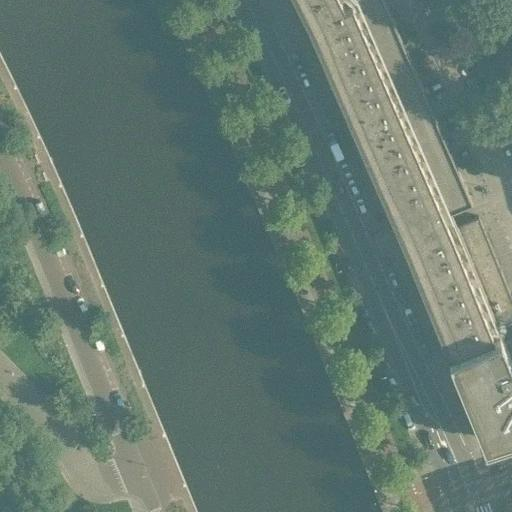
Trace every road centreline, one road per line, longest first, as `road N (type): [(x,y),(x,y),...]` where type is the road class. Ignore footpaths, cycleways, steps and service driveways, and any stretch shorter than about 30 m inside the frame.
road 1 (tertiary): [(455,477),(243,0)]
road 2 (residential): [(134,468),(0,153)]
road 3 (residential): [(134,468),(97,479),(0,377)]
